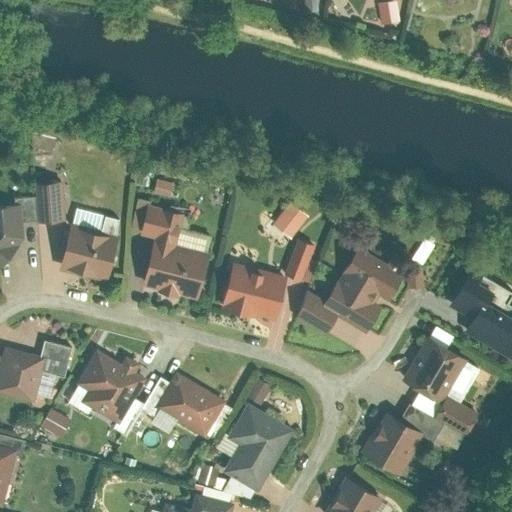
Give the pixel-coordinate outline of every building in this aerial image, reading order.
[(397,0),(379,0),(382,19),(399,17),(397,0)] [(51,144),(52,124),(30,123),(30,143),(51,144)] [(157,174),(153,189),(171,194),(175,178),(157,174)] [(63,176),(35,179),(38,218),(67,215),(63,176)] [(290,196),(272,220),(292,234),(310,211),(290,196)] [(155,235),(143,281),(198,294),(209,249),(176,241),(184,209),(147,199),(139,231),(155,235)] [(0,262),(25,235),(23,200),(0,201),(0,262)] [(70,221),(59,262),(107,276),(119,234),(70,221)] [(299,234),(286,269),(302,275),(315,240),(299,234)] [(324,329),(336,306),(366,322),(397,268),(354,243),(326,292),(311,284),(295,313),(324,329)] [(233,259),(222,302),(276,316),(287,273),(233,259)] [(473,312),(464,327),(511,354),(511,297),(490,284),(466,270),(449,298),(473,312)] [(478,409),(447,392),(468,353),(426,331),(402,375),(441,395),(431,414),(466,432),(478,409)] [(0,388),(35,397),(42,367),(65,372),(72,344),(44,337),(40,351),(2,342),(0,350),(0,388)] [(95,344),(77,378),(88,384),(80,399),(120,419),(128,404),(146,370),(137,366),(141,358),(126,351),(122,358),(95,344)] [(179,365),(157,400),(207,432),(230,397),(179,365)] [(249,393),(263,400),(273,382),(259,375),(249,393)] [(294,425),(261,405),(248,398),(227,433),(240,441),(225,467),(258,487),(294,425)] [(59,435),(69,416),(48,404),(37,422),(59,435)] [(385,406),(360,447),(401,471),(426,430),(385,406)] [(0,498),(5,500),(20,439),(0,434),(0,498)] [(196,478),(215,482),(218,466),(199,462),(196,478)] [(323,511),(373,511),(384,493),(346,471),(323,511)] [(191,510),(197,511),(224,511),(228,499),(197,490),(191,510)]
